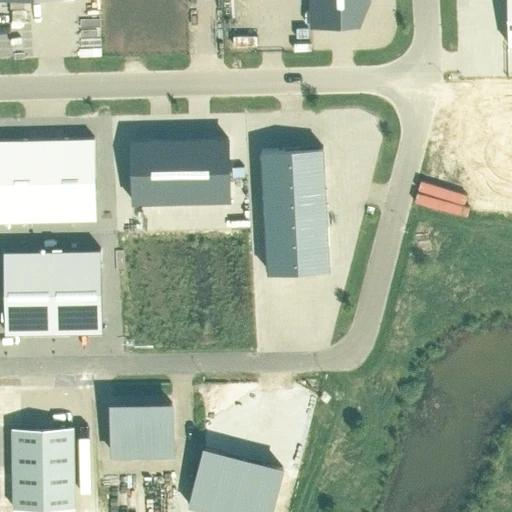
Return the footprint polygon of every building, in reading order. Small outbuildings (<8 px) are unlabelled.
[(354,0),(310,0),(311,24),(355,23),(354,0)] [(94,135),(45,137),(49,219),(96,218),(94,135)] [(198,137),(131,139),(132,201),(200,199),(231,198),(230,136),(198,137)] [(45,137),(0,137),(0,219),(49,219),(45,137)] [(268,270),(330,267),(323,145),(262,149),(268,270)] [(5,330),(54,329),(52,248),(53,247),(4,248),(5,330)] [(54,329),(103,328),(101,247),(53,247),(52,248),(54,329)] [(175,400),(110,402),(111,450),(177,451),(175,400)] [(12,425),(14,507),(75,506),(74,424),(12,425)] [(205,443),(188,504),(219,511),(273,511),(285,465),(205,443)]
